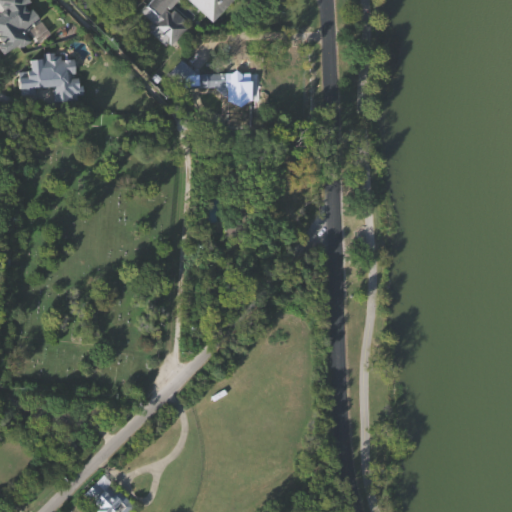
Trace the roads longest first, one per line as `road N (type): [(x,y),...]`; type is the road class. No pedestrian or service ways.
road 1 (tertiary): [(327,0),(344,460),(354,511)]
road 2 (residential): [(40,511),(336,223)]
